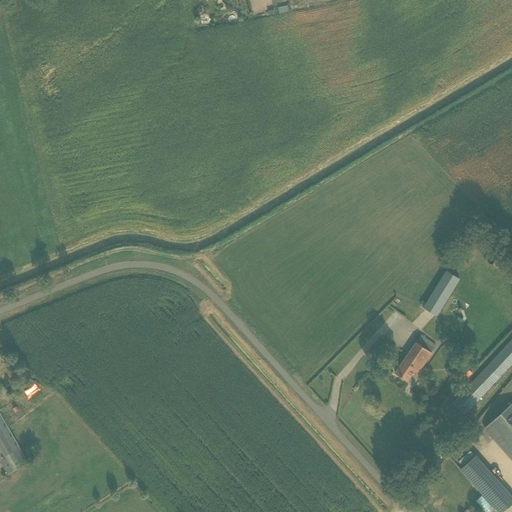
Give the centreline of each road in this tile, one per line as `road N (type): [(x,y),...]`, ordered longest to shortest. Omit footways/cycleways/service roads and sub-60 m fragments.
road 1 (unclassified): [(408,511),(216,301),(183,275),(130,265),(0,311)]
road 2 (track): [(197,257),(511,74)]
